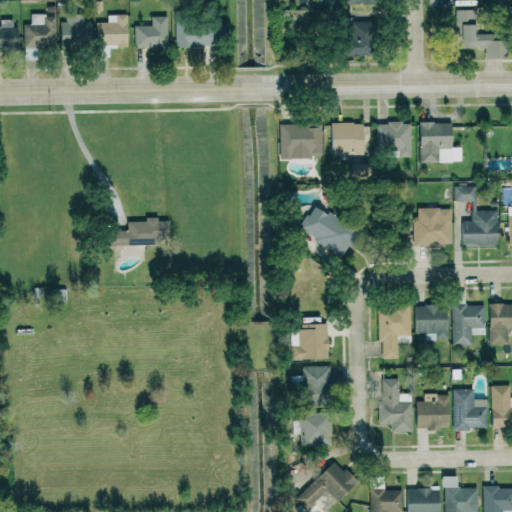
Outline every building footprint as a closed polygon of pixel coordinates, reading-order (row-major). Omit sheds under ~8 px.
[(90,21),(83,21),(83,14),(65,13),(65,22),(59,22),(59,44),(90,45),(90,21)] [(126,14),(106,14),(107,22),(95,22),(96,57),(108,56),(108,47),(127,46),(126,14)] [(474,14),(454,14),(454,48),(484,47),(484,58),(500,58),(500,33),(474,33),(474,14)] [(22,46),(54,47),(54,15),(29,15),(29,23),(23,23),(22,46)] [(134,25),(133,48),(165,48),(166,16),(151,16),(150,25),(134,25)] [(0,48),(15,48),(15,19),(0,19),(0,48)] [(342,55),(368,56),(369,22),(357,21),(357,32),(343,32),(342,55)] [(174,46),(211,47),(211,26),(174,25),(174,46)] [(362,154),(362,122),(329,123),(330,154),(362,154)] [(375,122),(376,151),(397,151),(397,157),(410,156),(409,122),(375,122)] [(418,122),(418,162),(460,162),(460,146),(450,146),(450,122),(418,122)] [(278,123),(278,158),(321,157),(321,123),(278,123)] [(458,200),(475,200),(474,185),(457,186),(458,200)] [(297,232),(343,254),(355,228),(309,207),(297,232)] [(451,245),(450,208),(416,209),(416,216),(411,216),(412,246),(451,245)] [(461,221),(461,243),(496,244),(496,210),(472,210),(472,221),(461,221)] [(105,245),(157,245),(157,238),(168,238),(168,220),(157,220),(157,216),(144,216),(144,221),(126,221),(126,230),(105,230),(105,245)] [(511,303),(488,303),(487,344),(507,344),(507,333),(511,332),(511,303)] [(483,304),(450,304),(451,345),(470,345),(470,334),(484,334),(483,304)] [(381,359),(397,358),(397,343),(409,342),(409,305),(377,306),(377,342),(381,342),(381,359)] [(446,339),(446,305),(413,305),(413,333),(424,333),(424,340),(446,339)] [(326,323),(300,324),(300,329),(289,329),(289,359),(327,359),(326,323)] [(300,366),(300,375),(289,375),(290,394),(301,394),(301,401),(328,401),(327,366),(300,366)] [(379,424),(390,424),(390,432),(411,431),(411,393),(398,393),(397,378),(379,378),(379,424)] [(511,407),(509,407),(508,384),(489,385),(490,427),(511,425),(511,407)] [(472,388),(451,388),(451,429),(486,428),(485,399),(472,399),(472,388)] [(330,445),(329,412),(291,413),(292,433),(299,433),(299,446),(330,445)] [(326,490),(336,501),(354,483),(333,461),(293,499),(305,510),(326,490)] [(476,511),(476,487),(456,487),(455,475),(442,476),(443,511),(476,511)] [(481,511),(511,511),(511,486),(481,487),(481,511)] [(405,488),(405,511),(438,511),(438,487),(405,488)] [(401,511),(401,489),(369,490),(369,511),(401,511)]
